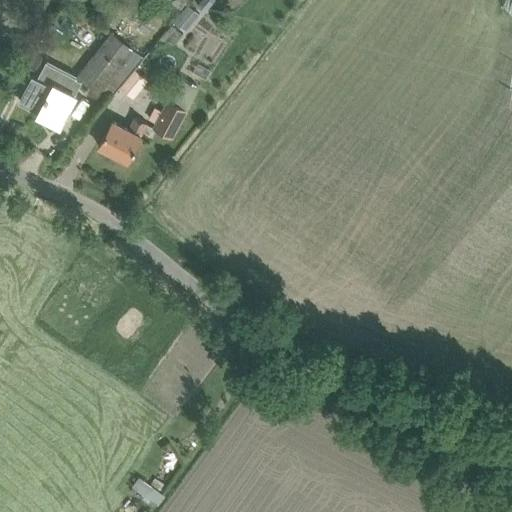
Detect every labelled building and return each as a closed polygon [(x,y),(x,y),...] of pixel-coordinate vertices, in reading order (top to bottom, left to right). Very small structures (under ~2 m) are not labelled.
[(199,13),(199,12),(189,4),(174,21),(185,30),(199,13)] [(142,57),(134,50),(112,33),(77,77),(76,79),(81,83),(82,83),(98,96),(105,87),(113,93),(142,57)] [(34,76),(21,101),(40,111),(39,114),(40,114),(41,111),(47,115),(46,117),(60,125),(76,95),(75,95),(81,83),(76,79),(77,77),(76,76),(75,78),(72,76),(47,63),(48,61),(47,61),(37,79),(35,78),(35,77),(34,76)] [(137,66),(122,85),(136,96),(151,78),(137,66)] [(181,78),(170,100),(155,128),(172,137),(199,87),(181,78)] [(112,120),(108,127),(99,145),(129,160),(142,135),(141,135),(147,122),(135,116),(129,129),(112,120)]
